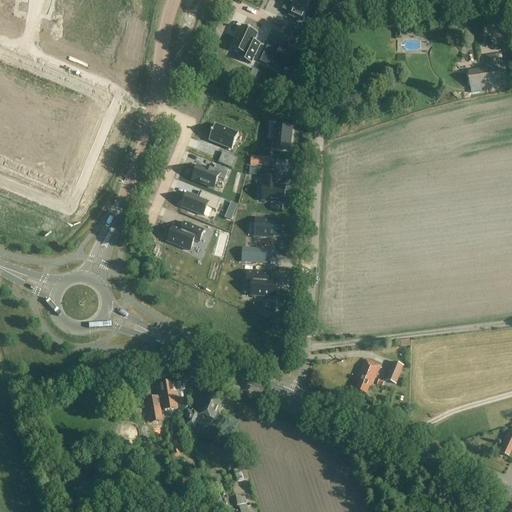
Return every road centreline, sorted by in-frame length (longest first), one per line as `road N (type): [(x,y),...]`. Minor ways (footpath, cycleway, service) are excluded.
road 1 (unclassified): [(292,397),(308,318),(329,24),(348,9),(456,0)]
road 2 (residential): [(0,180),(70,202),(115,101),(115,89),(22,51)]
road 3 (secondary): [(511,495),(292,397)]
road 4 (secondary): [(292,397),(157,337)]
road 5 (residential): [(153,109),(186,120),(188,128),(149,223)]
